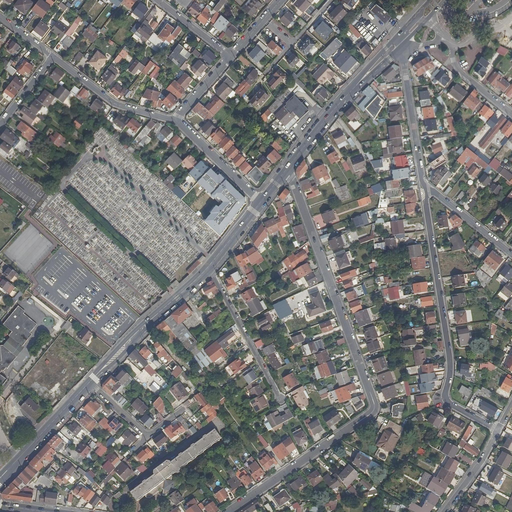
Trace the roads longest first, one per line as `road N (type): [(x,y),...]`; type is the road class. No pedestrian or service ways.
road 1 (residential): [(286,169),(373,409),(228,511)]
road 2 (residential): [(498,430),(443,399),(449,356),(423,184)]
road 3 (primary): [(397,42),(286,169)]
road 4 (primary): [(208,266),(89,381)]
road 5 (residential): [(280,398),(208,266)]
road 6 (residential): [(397,42),(423,184)]
road 7 (residential): [(52,57),(116,103),(172,120)]
road 8 (primary): [(89,381),(0,479)]
road 9 (residential): [(172,120),(260,201)]
